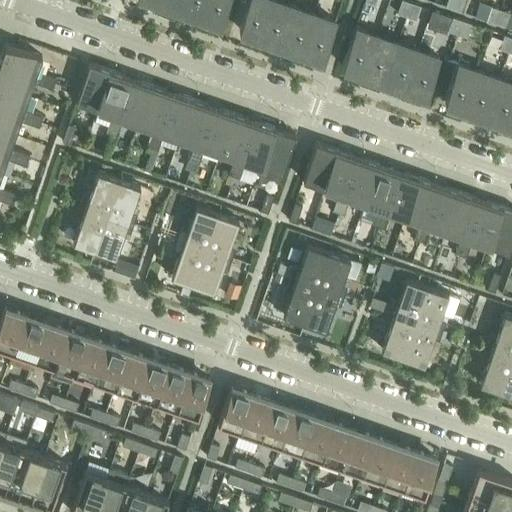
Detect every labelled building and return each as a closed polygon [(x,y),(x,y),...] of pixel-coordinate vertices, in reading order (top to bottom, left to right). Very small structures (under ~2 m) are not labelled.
[(178,9),(181,0),(158,0),(178,7),(178,9)] [(199,15),(204,0),(181,0),(178,9),(179,8),(199,15)] [(228,0),(204,0),(199,15),(220,22),(228,0)] [(248,0),(239,28),(260,36),(272,0),(248,0)] [(294,5),(279,0),(272,0),(260,36),(280,43),(280,45),(294,5)] [(407,16),(412,2),(406,0),(401,0),(397,13),(407,16)] [(455,8),(457,0),(447,0),(446,5),(455,8)] [(468,0),(457,0),(455,8),(464,11),(468,0)] [(415,19),(420,5),(412,2),(407,16),(415,19)] [(314,12),(294,5),(280,45),(281,43),(301,50),(314,12)] [(486,19),(496,22),(501,8),(491,5),(486,19)] [(510,12),(501,8),(496,22),(505,26),(510,12)] [(336,20),(314,12),(301,50),(322,58),(336,20)] [(448,30),(457,33),(462,19),(453,16),(448,30)] [(471,23),(462,19),(457,33),(466,37),(471,23)] [(364,72),(377,34),(356,27),(342,64),(364,72)] [(398,41),(377,34),(364,72),(384,79),(383,81),(398,41)] [(499,48),(509,52),(511,43),(511,36),(504,34),(499,48)] [(418,48),(398,41),(383,81),(384,81),(385,79),(405,86),(418,48)] [(5,42),(0,55),(0,63),(35,75),(33,81),(43,85),(47,73),(37,70),(42,55),(5,42)] [(439,56),(418,48),(405,86),(426,94),(439,56)] [(99,108),(100,104),(99,104),(111,69),(90,61),(76,100),(99,108)] [(444,100),(466,107),(479,70),(458,62),(444,100)] [(35,75),(0,63),(0,84),(28,94),(33,81),(35,75)] [(131,76),(111,69),(99,104),(100,104),(113,109),(119,111),(131,76)] [(500,77),(479,70),(466,107),(486,114),(485,116),(486,116),(500,77)] [(57,77),(47,73),(43,85),(53,88),(57,77)] [(152,83),(131,76),(119,111),(113,109),(110,120),(121,124),(125,113),(140,118),(152,83)] [(511,106),(511,81),(500,77),(486,116),(486,117),(487,115),(507,122),(511,106)] [(172,90),(152,83),(140,118),(154,123),(160,125),(172,90)] [(28,94),(0,84),(0,106),(22,114),(20,120),(29,123),(33,112),(24,108),(28,94)] [(193,97),(172,90),(160,125),(154,123),(150,134),(162,138),(166,127),(180,132),(193,97)] [(213,104),(193,97),(180,132),(195,137),(201,139),(213,104)] [(233,111),(213,104),(201,139),(195,137),(191,148),(203,152),(206,141),(221,146),(233,111)] [(22,114),(0,106),(0,127),(15,133),(20,120),(22,114)] [(254,118),(233,111),(221,146),(236,152),(241,154),(254,118)] [(43,115),(33,112),(29,123),(39,126),(43,115)] [(262,161),(274,125),(254,118),(241,154),(236,152),(232,162),(243,166),(258,171),(261,164),(259,164),(261,160),(262,161)] [(78,121),(71,119),(65,136),(72,139),(78,121)] [(121,124),(110,120),(106,131),(117,135),(121,124)] [(279,180),(289,151),(296,133),(274,125),(262,161),(261,160),(259,164),(261,164),(258,171),(258,172),(279,180)] [(15,133),(0,127),(0,149),(8,152),(6,158),(16,162),(20,150),(10,147),(15,133)] [(162,138),(150,134),(147,145),(152,147),(156,148),(158,149),(162,138)] [(325,187),(327,183),(325,183),(338,148),(316,140),(303,179),(325,187)] [(152,147),(145,168),(149,169),(156,148),(152,147)] [(203,152),(191,148),(188,159),(199,163),(203,152)] [(358,155),(338,148),(325,183),(327,183),(340,188),(346,190),(358,155)] [(8,152),(0,149),(0,171),(2,172),(6,158),(8,152)] [(30,154),(20,150),(16,162),(26,165),(30,154)] [(378,162),(358,155),(346,190),(340,188),(336,199),(348,203),(351,192),(366,197),(378,162)] [(243,166),(232,162),(228,173),(240,177),(243,166)] [(387,204),(399,169),(378,162),(366,197),(362,208),(377,213),(381,202),(387,204)] [(407,211),(419,176),(399,169),(387,204),(381,202),(377,213),(388,217),(392,206),(407,211)] [(83,193),(79,203),(107,213),(119,177),(98,170),(88,196),(83,193)] [(440,183),(419,176),(407,211),(422,216),(427,218),(440,183)] [(140,184),(119,177),(107,213),(134,222),(137,214),(137,212),(131,211),(140,184)] [(460,190),(440,183),(427,218),(422,216),(418,227),(429,231),(433,220),(448,225),(460,190)] [(268,188),(262,206),(269,209),(275,191),(268,188)] [(16,192),(7,189),(3,200),(12,204),(16,192)] [(239,189),(235,199),(245,202),(248,192),(239,189)] [(480,197),(460,190),(448,225),(463,230),(468,232),(480,197)] [(501,204),(480,197),(468,232),(463,230),(459,241),(470,245),(474,234),(487,239),(489,240),(501,204)] [(296,198),(290,215),(298,218),(304,200),(296,198)] [(348,203),(336,199),(333,209),(344,213),(348,203)] [(107,213),(79,203),(76,213),(82,214),(73,241),(94,248),(107,213)] [(181,228),(178,237),(205,247),(217,211),(196,204),(187,230),(181,228)] [(511,240),(511,208),(501,204),(489,240),(487,239),(486,242),(509,250),(511,240)] [(239,219),(217,211),(205,247),(232,256),(235,247),(230,245),(239,219)] [(134,222),(107,213),(94,248),(116,256),(125,229),(131,232),(134,222)] [(388,217),(377,213),(373,224),(385,228),(388,217)] [(137,214),(134,222),(145,226),(148,217),(137,214)] [(429,231),(418,227),(414,238),(426,242),(429,231)] [(205,247),(178,237),(174,247),(180,249),(171,275),(193,282),(205,247)] [(470,245),(459,241),(455,252),(466,256),(470,245)] [(293,267),(289,276),(317,286),(329,250),(308,243),(298,269),(293,267)] [(232,256),(205,247),(193,282),(214,290),(223,263),(229,266),(232,256)] [(350,257),(329,250),(317,286),(344,295),(347,285),(341,284),(350,257)] [(370,261),(366,271),(373,273),(376,264),(370,261)] [(496,287),(502,269),(495,267),(489,284),(496,287)] [(317,286),(289,276),(286,286),(292,287),(283,314),(304,321),(317,286)] [(391,301),(388,310),(415,320),(427,284),(406,277),(397,303),(391,301)] [(449,292),(427,284),(415,320),(442,329),(445,320),(440,318),(449,292)] [(344,295),(317,286),(304,321),(326,329),(335,302),(340,305),(344,295)] [(26,314),(4,307),(0,318),(0,345),(13,350),(26,314)] [(415,320),(388,310),(384,320),(390,322),(381,348),(403,355),(415,320)] [(511,313),(504,311),(497,332),(495,337),(489,335),(486,345),(511,353),(511,313)] [(46,321),(26,314),(13,350),(33,357),(46,321)] [(442,329),(415,320),(403,355),(424,363),(433,336),(439,339),(442,329)] [(66,328),(46,321),(33,357),(54,365),(66,328)] [(66,328),(54,365),(50,374),(71,381),(74,372),(87,335),(66,328)] [(107,342),(87,335),(74,372),(94,379),(107,342)] [(128,350),(107,342),(94,379),(115,386),(128,350)] [(511,357),(511,353),(486,345),(483,354),(489,356),(479,382),(501,390),(511,357)] [(148,357),(128,350),(115,386),(135,393),(148,357)] [(168,364),(148,357),(135,393),(156,400),(168,364)] [(511,357),(501,390),(511,393),(511,357)] [(189,371),(168,364),(156,400),(176,407),(189,371)] [(210,378),(189,371),(176,407),(197,415),(210,378)] [(8,386),(21,391),(25,382),(11,378),(8,386)] [(38,387),(25,382),(21,391),(35,396),(38,387)] [(218,422),(240,429),(252,393),(231,385),(218,422)] [(49,401),(62,405),(65,397),(52,392),(49,401)] [(273,400),(252,393),(240,429),(260,436),(273,400)] [(79,401),(65,397),(62,405),(76,410),(79,401)] [(20,408),(36,414),(39,405),(23,400),(20,408)] [(293,407),(273,400),(260,436),(280,443),(293,407)] [(55,411),(39,405),(36,414),(52,420),(55,411)] [(90,415),(103,419),(106,411),(93,406),(90,415)] [(314,414),(293,407),(280,443),(301,450),(314,414)] [(120,415),(106,411),(103,419),(117,424),(120,415)] [(334,421),(314,414),(301,450),(321,458),(334,421)] [(71,426),(87,432),(90,423),(74,418),(71,426)] [(131,429),(144,434),(147,425),(134,420),(131,429)] [(354,429),(334,421),(321,458),(342,465),(354,429)] [(106,429),(90,423),(87,432),(103,437),(106,429)] [(160,430),(147,425),(144,434),(157,438),(160,430)] [(375,436),(354,429),(342,465),(362,472),(375,436)] [(182,432),(177,445),(186,448),(190,435),(182,432)] [(123,444),(139,450),(142,441),(126,436),(123,444)] [(395,443),(375,436),(362,472),(382,479),(395,443)] [(24,447),(4,440),(0,450),(0,485),(9,489),(24,447)] [(158,447),(142,441),(139,450),(155,455),(158,447)] [(206,455),(215,459),(220,445),(211,442),(206,455)] [(416,450),(395,443),(382,479),(403,486),(416,450)] [(44,454),(24,447),(9,489),(30,496),(44,454)] [(437,457),(416,450),(403,486),(424,493),(437,457)] [(178,472),(182,458),(183,456),(175,453),(169,469),(178,472)] [(44,454),(30,496),(51,503),(66,462),(44,454)] [(235,465),(248,470),(251,461),(238,457),(235,465)] [(76,511),(93,511),(110,467),(88,459),(71,510),(76,511)] [(265,466),(251,461),(248,470),(262,475),(265,466)] [(444,461),(438,477),(447,480),(452,464),(444,461)] [(204,463),(198,479),(207,482),(213,466),(204,463)] [(116,511),(127,483),(130,474),(110,467),(93,511),(116,511)] [(511,478),(478,467),(471,488),(511,502),(511,478)] [(279,471),(276,480),(289,484),(292,476),(279,471)] [(227,481),(243,486),(246,477),(230,472),(227,481)] [(305,480),(292,476),(289,484),(302,489),(305,480)] [(262,483),(246,477),(243,486),(259,492),(262,483)] [(447,480),(438,477),(433,492),(441,496),(447,480)] [(139,511),(147,490),(127,483),(116,511),(139,511)] [(316,494),(330,498),(333,490),(320,485),(316,494)] [(508,511),(511,503),(511,502),(471,488),(464,509),(473,511),(508,511)] [(163,511),(168,498),(147,490),(139,511),(163,511)] [(297,495),(281,490),(278,498),(294,504),(297,495)] [(346,494),(333,490),(330,498),(343,503),(346,494)] [(313,501),(297,495),(294,504),(310,510),(313,501)] [(357,508),(368,511),(370,511),(374,504),(360,499),(357,508)] [(429,502),(425,511),(435,511),(438,505),(429,502)]
